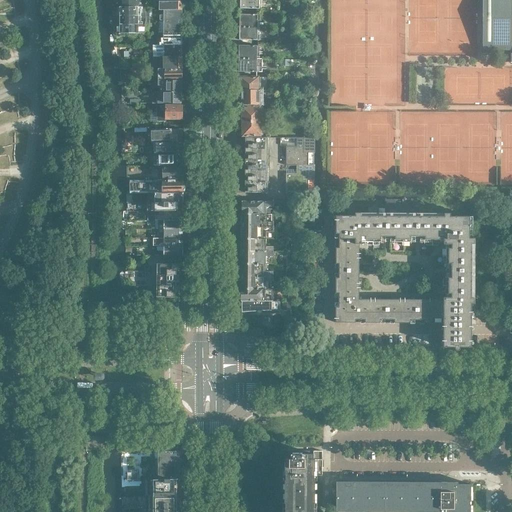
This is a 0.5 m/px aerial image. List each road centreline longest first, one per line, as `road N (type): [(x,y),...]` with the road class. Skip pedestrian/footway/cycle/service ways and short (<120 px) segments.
road 1 (secondary): [(219,361),(216,0)]
road 2 (secondary): [(206,0),(200,360)]
road 3 (tertiary): [(434,371),(219,361)]
road 4 (tertiary): [(219,390),(434,385)]
road 5 (residential): [(434,329),(328,329),(328,234)]
road 6 (tertiary): [(0,378),(200,391)]
road 7 (tertiary): [(200,360),(0,365)]
road 8 (secondary): [(217,511),(219,390)]
road 9 (secondary): [(200,391),(201,511)]
